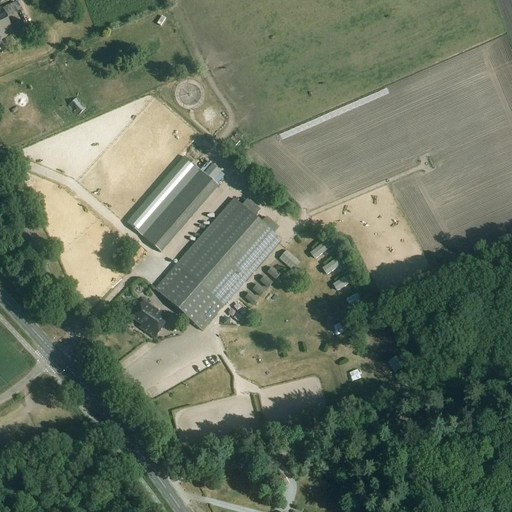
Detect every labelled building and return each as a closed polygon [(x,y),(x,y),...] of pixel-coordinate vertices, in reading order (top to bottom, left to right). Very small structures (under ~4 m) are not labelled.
[(0,41),(13,36),(5,18),(1,10),(0,10),(0,41)] [(142,238),(201,172),(186,158),(127,224),(142,238)] [(160,254),(219,188),(201,172),(142,238),(160,254)] [(282,242),(235,200),(175,266),(154,290),(201,332),(222,308),(282,242)] [(307,232),(296,241),(301,246),(311,237),(307,232)] [(272,268),(267,273),(273,279),(278,273),(272,268)] [(264,276),(259,282),(268,289),(273,284),(264,276)] [(344,291),(352,287),(348,279),(340,283),(344,291)] [(257,285),(252,290),(258,296),(263,290),(257,285)] [(249,293),(245,299),(251,304),(256,299),(249,293)] [(346,300),(349,308),(360,304),(357,297),(346,300)] [(168,320),(142,302),(130,320),(140,327),(139,329),(153,340),(168,320)] [(237,307),(233,313),(242,319),(246,313),(237,307)] [(333,327),(335,337),(345,334),(343,325),(333,327)] [(308,339),(309,349),(319,348),(317,338),(308,339)] [(294,355),(301,353),(299,343),(292,345),(294,355)] [(347,383),(357,379),(353,369),(343,373),(347,383)] [(290,484),(287,478),(286,478),(283,474),(273,481),(276,485),(280,491),(290,484)]
